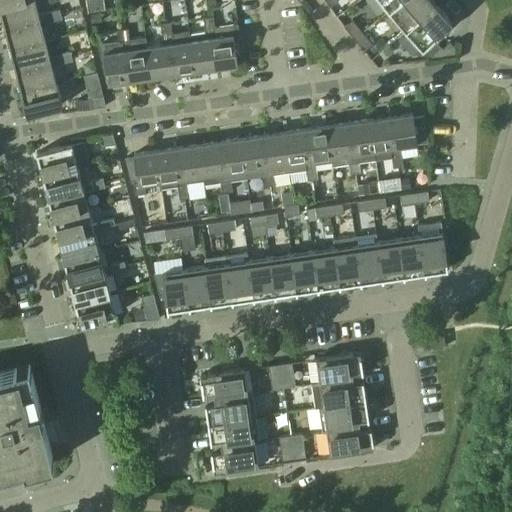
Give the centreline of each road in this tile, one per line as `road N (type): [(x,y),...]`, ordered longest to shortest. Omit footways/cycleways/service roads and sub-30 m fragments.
road 1 (residential): [(108,122),(469,62)]
road 2 (residential): [(58,351),(393,303)]
road 3 (residential): [(280,471),(400,455),(410,441),(393,303)]
road 4 (residential): [(58,351),(0,117)]
road 5 (residential): [(0,510),(94,486),(58,351)]
road 6 (residential): [(393,303),(470,289),(511,148)]
